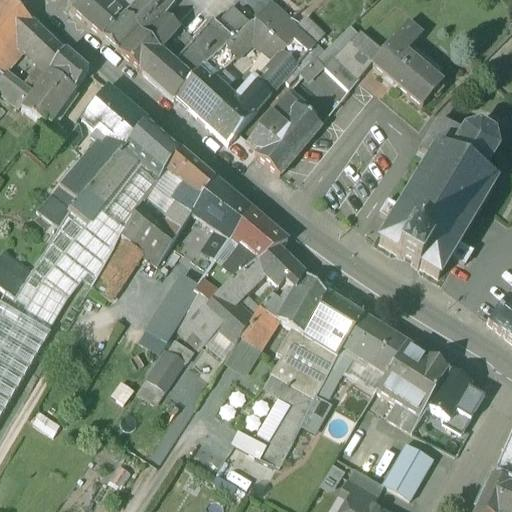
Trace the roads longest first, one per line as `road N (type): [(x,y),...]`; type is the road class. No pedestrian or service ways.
road 1 (tertiary): [(511,359),(294,214),(44,6)]
road 2 (residential): [(444,511),(511,384)]
